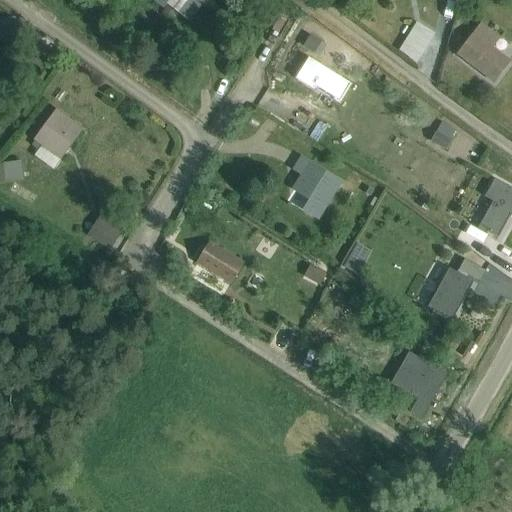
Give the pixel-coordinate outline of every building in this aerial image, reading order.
[(155,0),(154,2),(163,9),(167,5),(178,14),(179,13),(189,22),(206,0),(155,0)] [(0,40),(9,40),(9,20),(0,20),(0,40)] [(416,23),(399,51),(416,65),(435,35),(416,23)] [(492,50),(501,38),(481,24),(457,56),(494,84),(509,63),(492,50)] [(310,36),(303,47),(319,57),(326,46),(310,36)] [(72,142),(80,130),(56,113),(36,141),(56,156),(68,139),(72,142)] [(441,123),(430,143),(445,152),(456,132),(441,123)] [(74,143),(72,142),(68,139),(56,156),(43,146),(34,157),(54,171),(61,161),(74,143)] [(303,176),(294,190),(311,201),(304,211),(319,220),(341,184),(301,160),(294,171),(303,176)] [(0,183),(23,181),(22,162),(3,165),(0,164),(0,183)] [(62,179),(75,188),(83,176),(70,167),(62,179)] [(494,202),(480,230),(498,239),(511,214),(511,190),(494,181),(486,197),(494,202)] [(93,230),(113,247),(129,227),(109,210),(93,230)] [(209,244),(197,264),(231,285),(243,264),(209,244)] [(357,245),(343,268),(358,277),(371,253),(357,245)] [(457,274),(466,279),(467,277),(478,283),(484,272),(464,261),(457,274)] [(309,266),(303,278),(320,286),(326,275),(309,266)] [(466,279),(457,274),(449,269),(439,287),(425,279),(413,300),(451,323),(473,283),(466,279)] [(408,354),(391,384),(417,399),(410,413),(421,420),(447,375),(408,354)]
